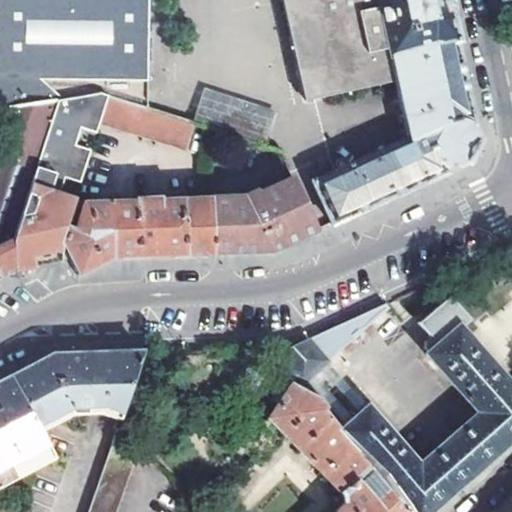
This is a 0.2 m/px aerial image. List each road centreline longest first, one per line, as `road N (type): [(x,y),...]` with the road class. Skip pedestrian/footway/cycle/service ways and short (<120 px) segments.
road 1 (residential): [(511,183),(298,282),(55,305),(0,332)]
road 2 (residential): [(482,0),(511,127)]
